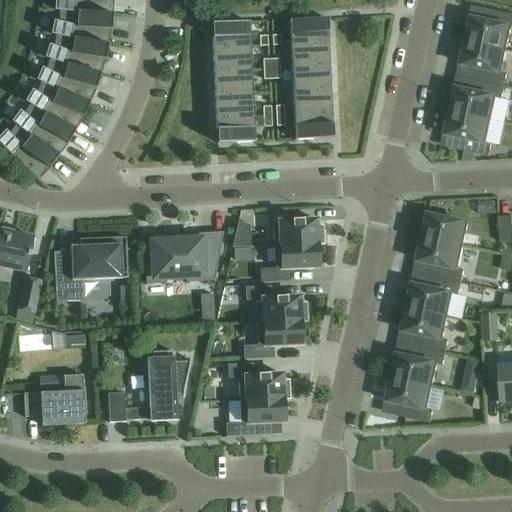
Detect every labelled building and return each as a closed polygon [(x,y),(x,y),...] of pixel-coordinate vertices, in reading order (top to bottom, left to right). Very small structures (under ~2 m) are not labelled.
[(54,0),(53,11),(59,11),(108,14),(108,4),(109,0),(112,0),(54,0)] [(53,22),(50,35),(56,36),(104,44),(105,39),(106,30),(110,31),(111,14),(108,14),(59,11),(58,23),(53,22)] [(471,18),(466,42),(506,51),(511,29),(511,15),(495,12),(492,24),(472,19),(471,18)] [(326,19),(288,21),(290,45),(327,43),(326,19)] [(211,25),(212,49),(250,47),(249,23),(211,25)] [(48,46),(44,58),(49,60),(96,74),(100,60),(104,61),(107,45),(104,44),(56,36),(53,47),(48,46)] [(272,47),(280,46),(280,36),(271,36),(272,47)] [(267,47),(267,37),(259,37),(259,47),(267,47)] [(506,51),(466,42),(461,66),(462,67),(462,66),(482,70),(479,82),(504,87),(507,75),(501,74),(506,51)] [(327,43),(290,45),(291,69),(329,67),(327,43)] [(251,71),(250,47),(212,49),(213,73),(251,71)] [(41,69),(35,81),(41,83),(86,102),(91,89),(95,90),(100,75),(96,74),(49,60),(46,71),(41,69)] [(278,60),(262,61),(263,81),(279,80),(278,60)] [(329,67),(291,69),(292,93),(330,91),(329,67)] [(251,71),(213,73),(214,97),(252,95),(251,71)] [(456,89),(450,113),(490,121),(495,99),(501,100),(504,87),(479,82),(477,94),(457,90),(457,89),(456,89)] [(31,91),(24,102),(29,105),(72,129),(72,128),(77,119),(79,117),(82,118),(89,103),(86,102),(41,83),(38,88),(36,94),(31,91)] [(330,91),(292,93),(293,117),(331,115),(330,91)] [(252,95),(214,97),(215,121),(253,119),(252,95)] [(19,112),(11,122),(15,126),(55,154),(59,149),(64,143),(67,145),(75,131),(72,129),(29,105),(23,115),(19,112)] [(270,107),(262,108),(263,128),(271,127),(270,107)] [(283,107),(275,107),(276,127),(284,127),(283,107)] [(490,121),(450,113),(445,137),(446,137),(447,136),(466,140),(464,152),(464,153),(475,155),(488,158),(491,145),(486,144),(490,121)] [(331,115),(293,117),(294,141),(332,139),(331,115)] [(253,119),(215,121),(216,144),(254,143),(253,119)] [(4,131),(0,135),(0,145),(10,154),(9,155),(35,178),(39,174),(45,167),(48,169),(58,156),(55,154),(15,126),(8,135),(4,131)] [(464,153),(462,163),(474,163),(475,155),(464,153)] [(428,215),(423,239),(463,247),(468,224),(429,216),(429,215),(428,215)] [(511,242),(511,228),(511,217),(499,218),(500,243),(511,242)] [(316,221),(272,223),(273,246),(317,244),(317,245),(323,245),(322,227),(316,227),(316,221)] [(249,226),(237,223),(231,249),(250,248),(249,226)] [(33,238),(32,238),(12,234),(12,232),(2,230),(1,230),(0,232),(0,231),(0,267),(24,273),(25,274),(33,238)] [(152,261),(144,262),(145,285),(166,284),(165,279),(185,278),(185,283),(214,282),(223,233),(197,234),(198,240),(151,243),(152,261)] [(82,281),(127,279),(125,238),(79,240),(80,254),(71,254),(71,253),(53,253),(55,303),(83,302),(82,281)] [(458,270),(463,247),(423,239),(417,263),(419,263),(419,262),(439,266),(436,278),(461,284),(464,271),(458,270)] [(274,269),(259,270),(260,283),(290,282),(289,270),(318,268),(317,245),(317,244),(273,246),(273,247),(274,269)] [(511,260),(502,258),(500,270),(510,272),(511,260)] [(229,268),(229,281),(240,280),(239,267),(229,268)] [(18,310),(15,321),(31,325),(33,314),(40,282),(24,278),(18,310)] [(412,285),(407,309),(447,317),(452,295),(458,297),(461,284),(436,278),(433,290),(413,286),(414,285),(412,285)] [(270,287),(245,288),(245,302),(261,301),(262,323),(256,323),(256,324),(306,321),(305,304),(299,304),(299,298),(271,299),(270,287)] [(241,289),(224,290),(225,302),(241,301),(241,289)] [(511,294),(505,293),(502,309),(511,308),(511,294)] [(213,309),(201,309),(202,323),(214,322),(213,309)] [(442,340),(447,317),(407,309),(402,333),(403,333),(403,332),(423,337),(421,349),(445,354),(448,341),(442,340)] [(498,341),(497,316),(482,317),(484,341),(498,341)] [(258,346),(242,347),(243,360),(273,359),(273,347),(301,346),(300,322),(306,322),(306,321),(256,324),(258,346)] [(51,349),(52,333),(18,332),(17,347),(51,349)] [(64,338),(64,350),(84,349),(83,337),(64,338)] [(397,355),(392,379),(432,388),(437,366),(442,367),(445,354),(421,349),(418,360),(398,356),(398,355),(397,355)] [(174,363),(173,358),(172,358),(172,352),(152,353),(152,359),(146,359),(149,409),(124,410),(123,394),(107,395),(109,424),(125,423),(125,422),(176,419),(175,393),(182,392),(183,397),(184,397),(184,392),(190,361),(189,360),(188,363),(174,363)] [(480,391),(486,358),(472,356),(466,389),(480,391)] [(511,364),(504,365),(502,367),(498,368),(500,404),(511,402),(511,364)] [(252,365),(227,366),(228,379),(238,378),(239,401),(289,399),(288,381),(282,382),(282,375),(253,376),(252,365)] [(85,425),(82,376),(62,377),(63,393),(23,395),(24,419),(40,418),(41,427),(85,425)] [(432,388),(392,379),(387,403),(388,403),(388,402),(408,407),(405,419),(430,424),(433,411),(427,410),(432,388)] [(443,410),(450,388),(437,385),(431,406),(443,410)] [(476,398),(473,408),(482,410),(485,400),(476,398)] [(240,424),(225,425),(226,438),(256,436),(255,424),(284,423),(283,400),(289,399),(239,401),(239,402),(240,424)]
